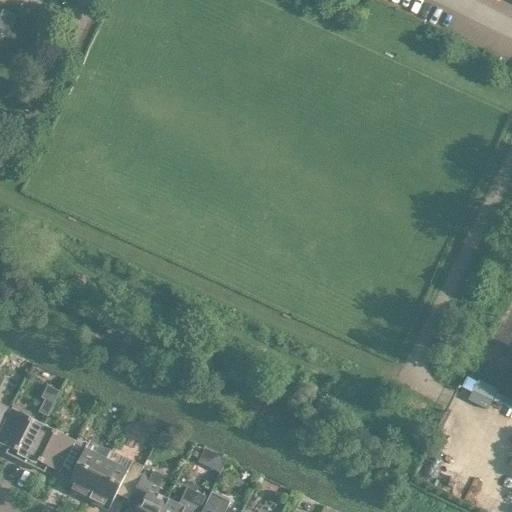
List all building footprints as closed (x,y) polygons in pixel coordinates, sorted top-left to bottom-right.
[(0,0),(0,43),(3,37),(5,38),(15,16),(2,10),(0,14),(0,13),(0,0)] [(466,377),(461,387),(471,392),(476,382),(466,377)] [(38,410),(45,414),(57,390),(47,385),(42,395),(45,397),(38,410)] [(5,452),(24,462),(43,424),(11,408),(0,429),(0,441),(8,446),(5,452)] [(43,424),(24,462),(43,471),(46,465),(59,471),(75,440),(43,424)] [(86,498),(105,459),(84,448),(89,439),(78,433),(62,466),(72,471),(64,487),(86,498)] [(204,447),(198,460),(220,471),(226,457),(204,447)] [(105,459),(86,498),(107,509),(116,492),(126,497),(142,465),(131,460),(127,469),(105,459)] [(159,511),(166,498),(156,493),(162,479),(162,478),(161,474),(154,470),(151,473),(143,469),(130,496),(140,502),(135,511),(159,511)] [(166,498),(159,511),(196,511),(205,494),(186,485),(177,503),(166,498)] [(223,511),(230,499),(211,490),(199,511),(223,511)]
